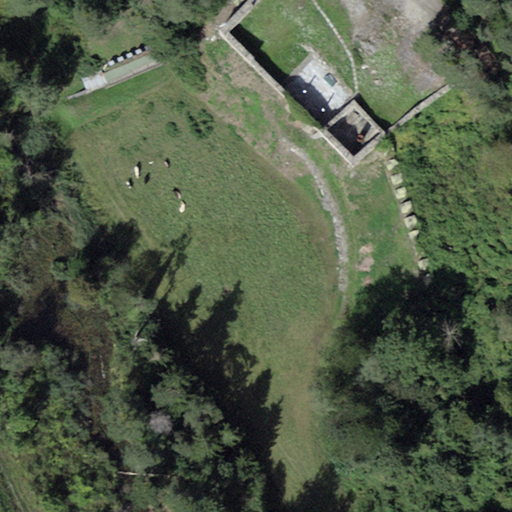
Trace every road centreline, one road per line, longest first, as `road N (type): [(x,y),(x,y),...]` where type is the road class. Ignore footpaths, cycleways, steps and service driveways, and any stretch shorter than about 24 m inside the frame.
road 1 (track): [(410,511),(346,204),(308,143)]
road 2 (track): [(433,0),(511,104)]
